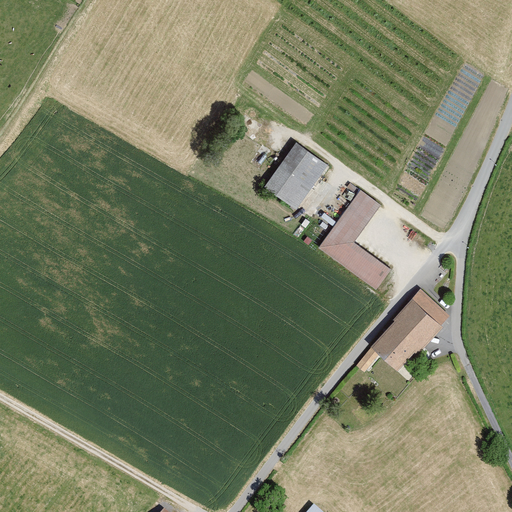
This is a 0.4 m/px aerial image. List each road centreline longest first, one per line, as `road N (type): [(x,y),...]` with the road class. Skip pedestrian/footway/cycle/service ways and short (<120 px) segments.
road 1 (track): [(466,224),(341,366),(232,511)]
road 2 (unclassified): [(511,459),(459,343),(466,224)]
road 3 (track): [(196,511),(0,399)]
road 4 (track): [(259,124),(306,139),(446,244)]
road 5 (track): [(0,141),(90,0)]
road 6 (residential): [(511,109),(466,224)]
